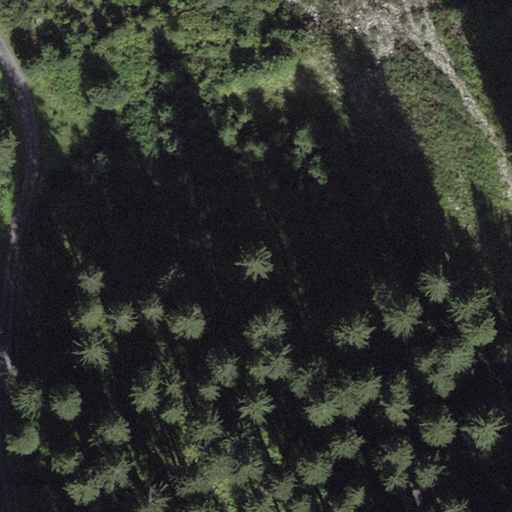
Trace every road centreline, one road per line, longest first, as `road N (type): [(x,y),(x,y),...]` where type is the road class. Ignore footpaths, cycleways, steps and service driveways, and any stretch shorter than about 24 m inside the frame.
road 1 (track): [(8,511),(4,340),(30,132),(0,52)]
road 2 (track): [(511,444),(381,511)]
